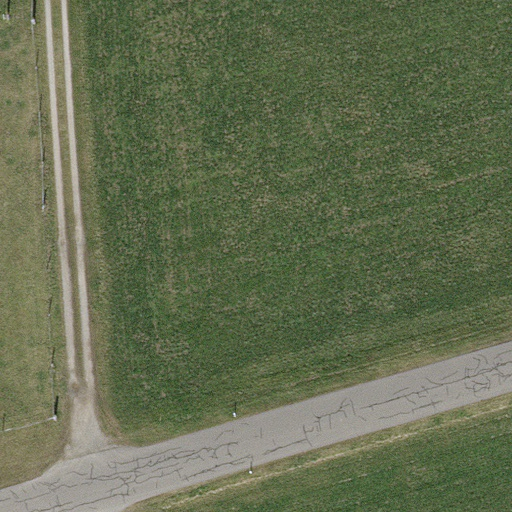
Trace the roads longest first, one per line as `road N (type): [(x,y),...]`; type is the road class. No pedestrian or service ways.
road 1 (track): [(58,0),(89,511)]
road 2 (unclassified): [(511,366),(27,511)]
